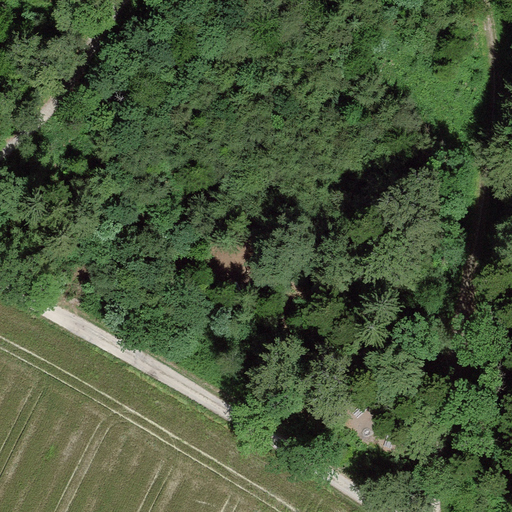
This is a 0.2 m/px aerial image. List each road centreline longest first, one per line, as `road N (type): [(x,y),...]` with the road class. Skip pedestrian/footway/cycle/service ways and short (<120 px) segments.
road 1 (track): [(483,0),(495,78),(490,155),(439,388),(433,511)]
road 2 (track): [(0,281),(97,334),(364,511)]
road 3 (track): [(0,153),(71,85),(121,0)]
